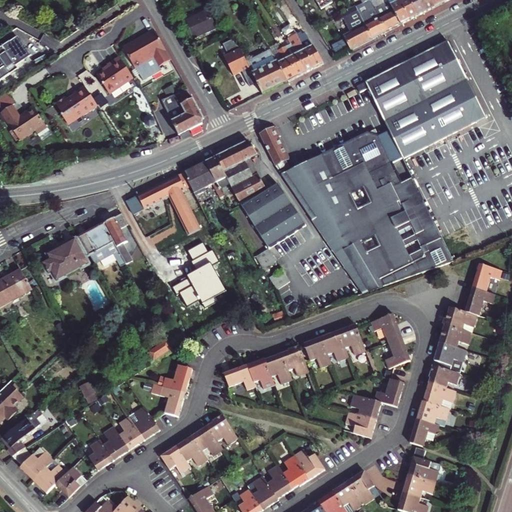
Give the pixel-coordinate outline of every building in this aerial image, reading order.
[(342,0),(347,9),(356,4),(354,0),(342,0)] [(375,0),(373,1),(379,12),(381,16),(388,30),(402,23),(388,0),(375,0)] [(388,0),(402,23),(410,20),(410,19),(399,0),(388,0)] [(399,0),(410,19),(410,20),(419,15),(411,0),(399,0)] [(411,0),(419,15),(427,11),(421,0),(411,0)] [(421,0),(427,11),(436,7),(436,6),(432,0),(421,0)] [(376,14),(379,12),(373,1),(370,2),(376,14)] [(359,9),(346,16),(353,30),(366,23),(359,9)] [(259,20),(266,16),(263,10),(256,14),(259,20)] [(188,20),(195,37),(216,28),(209,11),(188,20)] [(353,30),(346,16),(338,19),(352,48),(374,37),(366,23),(353,30)] [(381,16),(366,23),(374,37),(388,30),(381,16)] [(160,66),(172,60),(155,30),(124,48),(136,68),(155,57),(160,66)] [(309,35),(301,39),(315,66),(325,61),(309,35)] [(10,44),(12,47),(19,42),(17,38),(10,43),(10,44)] [(235,75),(241,71),(240,69),(243,68),(244,70),(252,84),(258,80),(254,71),(248,60),(241,46),(236,43),(233,39),(225,43),(230,53),(229,54),(225,56),(235,75)] [(297,53),(307,70),(315,66),(301,39),(297,41),(302,50),(297,53)] [(335,52),(345,47),(342,39),(331,44),(335,52)] [(0,49),(0,70),(4,68),(13,62),(16,66),(29,57),(19,42),(12,47),(10,44),(10,43),(0,49)] [(298,75),(307,70),(297,53),(293,55),(288,45),(285,47),(298,75)] [(453,53),(449,45),(367,85),(373,97),(390,132),(404,161),(413,157),(458,134),(487,121),(453,53)] [(248,60),(254,71),(280,59),(274,46),(248,60)] [(290,79),(298,75),(285,47),(279,50),(284,59),(281,61),(290,79)] [(107,91),(132,76),(119,54),(107,61),(108,64),(103,67),(95,72),(107,91)] [(13,62),(4,68),(7,73),(30,58),(29,57),(16,66),(13,62)] [(281,61),(280,59),(254,71),(258,80),(264,92),(290,79),(281,61)] [(79,110),(81,110),(95,102),(84,82),(72,90),(73,91),(65,96),(63,92),(54,97),(60,108),(58,109),(63,116),(67,117),(79,110)] [(367,85),(357,89),(364,101),(373,97),(367,85)] [(0,95),(0,102),(6,112),(16,107),(18,105),(9,90),(0,95)] [(188,90),(163,101),(179,136),(201,124),(204,116),(192,96),(188,90)] [(105,99),(98,103),(104,114),(112,109),(105,99)] [(38,136),(48,130),(34,107),(26,112),(26,115),(22,118),(20,115),(16,107),(6,112),(4,114),(21,142),(37,133),(38,136)] [(65,120),(81,110),(79,110),(67,117),(63,116),(65,120)] [(276,128),(260,138),(275,166),(279,173),(288,168),(286,162),(286,158),(277,139),(280,138),(276,128)] [(454,263),(424,202),(415,184),(404,161),(390,132),(379,137),(376,131),(370,134),(368,134),(334,150),(281,176),(363,295),(454,263)] [(224,175),(250,162),(258,158),(248,143),(216,159),(224,175)] [(234,195),(224,175),(216,159),(206,164),(216,183),(219,189),(224,200),(234,195)] [(267,193),(252,165),(250,162),(224,175),(234,195),(235,198),(237,201),(240,207),(269,252),(306,228),(278,187),(267,193)] [(190,188),(209,224),(219,219),(204,189),(216,183),(206,164),(202,166),(204,170),(199,172),(197,168),(178,177),(185,190),(190,188)] [(173,180),(198,230),(203,228),(185,190),(178,177),(173,180)] [(187,236),(198,230),(173,180),(123,204),(130,219),(143,212),(146,218),(155,213),(153,208),(169,200),(187,236)] [(216,196),(226,216),(231,214),(224,200),(219,189),(216,191),(216,196)] [(122,217),(104,226),(114,244),(117,250),(120,256),(126,267),(133,263),(123,246),(127,244),(120,232),(128,227),(122,217)] [(89,258),(114,244),(104,226),(80,240),(89,258)] [(50,273),(55,283),(88,265),(85,260),(89,258),(80,240),(48,257),(50,261),(43,265),(48,275),(50,273)] [(92,264),(117,250),(114,244),(89,258),(92,263),(92,264)] [(258,260),(264,269),(265,271),(277,263),(273,258),(269,252),(258,260)] [(122,269),(126,267),(120,256),(118,257),(119,260),(117,261),(122,269)] [(479,266),(473,290),(488,294),(492,279),(500,282),(502,272),(479,266)] [(278,290),(289,282),(286,277),(282,271),(270,279),(278,290)] [(22,273),(0,284),(0,310),(32,294),(22,273)] [(488,294),(473,290),(466,314),(478,317),(480,318),(484,303),(493,305),(495,296),(488,294)] [(474,330),(478,317),(466,314),(450,309),(445,328),(463,333),(464,326),(474,330)] [(390,344),(403,339),(394,316),(392,316),(373,324),(376,333),(385,330),(390,344)] [(358,326),(341,333),(348,350),(353,348),(356,358),(368,353),(358,326)] [(163,345),(144,357),(150,368),(173,352),(160,328),(155,331),(163,345)] [(463,333),(445,328),(440,345),(458,350),(459,344),(469,347),(472,335),(463,333)] [(324,340),(331,357),(336,354),(340,363),(351,359),(348,350),(341,333),(324,340)] [(403,339),(390,344),(382,347),(386,356),(394,353),(400,367),(412,363),(412,362),(403,339)] [(324,340),(306,347),(313,363),(319,361),(323,370),(334,366),(331,357),(324,340)] [(64,348),(67,352),(75,345),(71,342),(64,348)] [(440,345),(435,360),(433,367),(451,372),(454,362),(464,365),(468,352),(458,350),(440,345)] [(291,354),(286,356),(292,373),(297,371),(301,379),(312,374),(302,349),(290,353),(291,354)] [(269,363),(276,380),(281,377),(285,386),(296,382),(292,373),(286,356),(269,363)] [(276,380),(269,363),(268,361),(251,368),(258,386),(263,384),(267,393),(279,388),(276,380)] [(451,372),(433,367),(430,379),(432,380),(431,385),(447,390),(448,384),(457,387),(461,375),(451,372)] [(163,390),(185,397),(192,371),(178,368),(174,384),(165,382),(163,390)] [(251,368),(228,377),(230,383),(233,391),(246,386),(250,394),(259,391),(258,386),(251,368)] [(399,409),(406,384),(393,380),(389,395),(380,393),(377,403),(382,404),(399,409)] [(16,407),(23,400),(26,398),(19,391),(19,387),(14,381),(0,393),(0,425),(7,419),(9,421),(20,411),(16,407)] [(88,384),(80,388),(86,400),(94,396),(88,384)] [(431,385),(426,403),(443,407),(444,402),(454,405),(457,393),(447,390),(431,385)] [(164,418),(179,422),(185,397),(163,390),(160,400),(169,402),(164,418)] [(94,396),(86,400),(89,405),(97,400),(94,396)] [(362,411),(360,416),(378,421),(382,404),(377,403),(356,396),(352,408),(362,411)] [(419,420),(437,425),(441,427),(445,428),(451,410),(443,407),(426,403),(424,402),(419,420)] [(140,425),(134,429),(144,444),(159,434),(144,410),(134,417),(140,425)] [(41,412),(40,411),(36,414),(2,440),(10,450),(7,453),(12,459),(25,451),(20,444),(35,432),(36,433),(51,421),(45,414),(46,414),(43,411),(41,412)] [(378,421),(360,416),(351,414),(348,425),(356,428),(355,433),(373,438),(378,421)] [(214,424),(209,428),(218,444),(224,441),(229,448),(239,441),(224,419),(214,425),(214,424)] [(437,425),(419,420),(412,445),(425,449),(428,441),(435,443),(437,436),(438,436),(441,427),(437,425)] [(124,436),(119,439),(129,454),(144,444),(134,429),(129,421),(119,427),(124,436)] [(218,444),(209,428),(193,438),(203,455),(209,450),(214,459),(224,453),(218,444)] [(103,450),(113,465),(129,454),(119,439),(114,431),(103,438),(109,446),(103,450)] [(203,455),(193,438),(179,448),(188,463),(194,459),(199,468),(209,463),(203,455)] [(89,461),(98,474),(98,475),(113,465),(103,450),(100,444),(89,451),(94,458),(89,461)] [(188,463),(179,448),(162,459),(170,471),(176,468),(181,475),(191,468),(188,463)] [(417,450),(414,459),(425,462),(427,453),(417,450)] [(325,471),(319,460),(316,456),(309,460),(304,452),(295,458),(310,482),(325,471)] [(20,471),(33,484),(52,465),(53,465),(44,456),(37,463),(32,459),(20,471)] [(299,489),(310,482),(295,458),(284,465),(288,473),(283,476),(292,491),(298,487),(299,489)] [(414,459),(409,476),(437,484),(442,467),(425,462),(414,459)] [(65,477),(53,465),(52,465),(33,484),(45,497),(54,488),(65,477)] [(274,483),(268,486),(277,501),(292,491),(283,476),(278,468),(268,473),(274,483)] [(65,477),(54,488),(68,503),(85,485),(71,472),(65,477)] [(376,488),(365,473),(363,474),(374,490),(376,488)] [(369,493),(374,490),(363,474),(349,483),(365,508),(375,501),(369,493)] [(437,484),(409,476),(404,494),(422,499),(424,493),(433,496),(437,484)] [(277,501),(268,486),(262,477),(253,484),(258,493),(252,496),(262,511),(263,511),(278,502),(277,501)] [(353,511),(358,511),(365,508),(349,483),(334,493),(344,508),(349,505),(353,511)] [(86,487),(85,485),(68,503),(69,504),(86,487)] [(213,497),(208,488),(205,490),(188,501),(195,511),(213,511),(206,501),(213,497)] [(262,511),(252,496),(249,491),(239,497),(244,505),(238,508),(240,511),(262,511)] [(346,511),(344,508),(334,493),(318,503),(323,511),(346,511)] [(422,499),(404,494),(399,511),(428,511),(430,508),(420,506),(422,499)] [(111,511),(100,501),(89,511),(111,511)] [(116,511),(137,511),(126,501),(116,511)] [(323,511),(318,503),(308,509),(309,510),(306,511),(323,511)]
